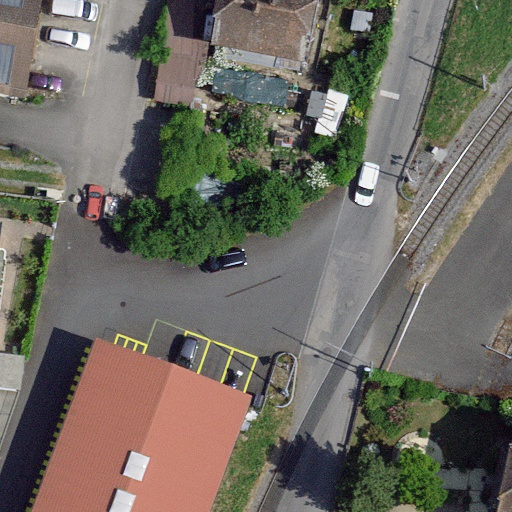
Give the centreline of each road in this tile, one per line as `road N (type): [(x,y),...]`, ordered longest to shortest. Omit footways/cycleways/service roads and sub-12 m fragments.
road 1 (residential): [(303,511),(432,0)]
road 2 (residential): [(88,280),(133,0)]
